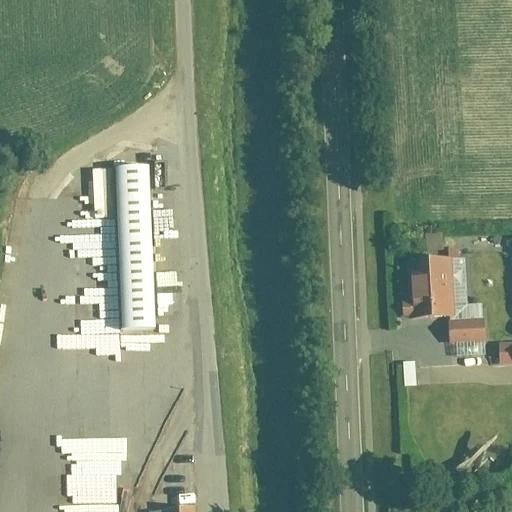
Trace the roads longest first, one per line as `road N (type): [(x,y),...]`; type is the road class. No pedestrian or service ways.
road 1 (unclassified): [(178,0),(213,511)]
road 2 (tertiary): [(349,511),(328,0)]
